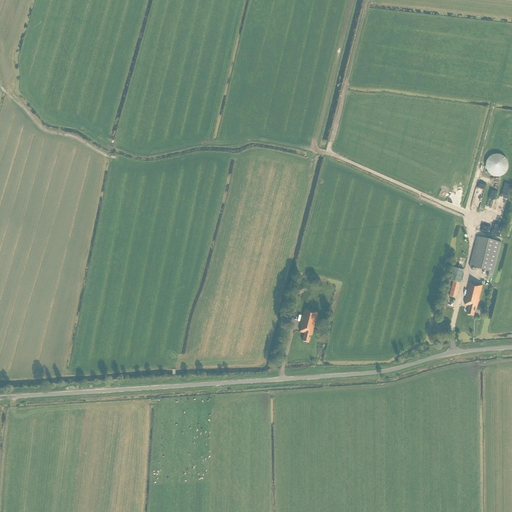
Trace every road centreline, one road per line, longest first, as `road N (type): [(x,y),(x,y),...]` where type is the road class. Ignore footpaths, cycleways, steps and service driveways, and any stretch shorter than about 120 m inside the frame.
road 1 (tertiary): [(511,347),(374,373),(0,398)]
road 2 (track): [(0,86),(43,130),(111,156)]
